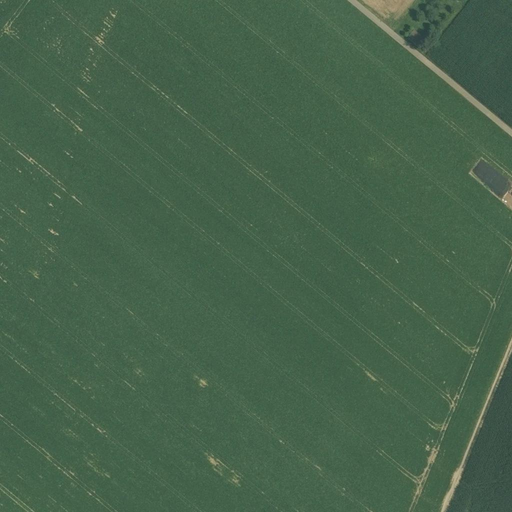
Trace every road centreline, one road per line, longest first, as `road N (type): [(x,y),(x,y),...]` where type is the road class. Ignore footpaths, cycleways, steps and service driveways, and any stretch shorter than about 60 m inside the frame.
road 1 (track): [(352,0),(511,133)]
road 2 (track): [(511,345),(447,511)]
